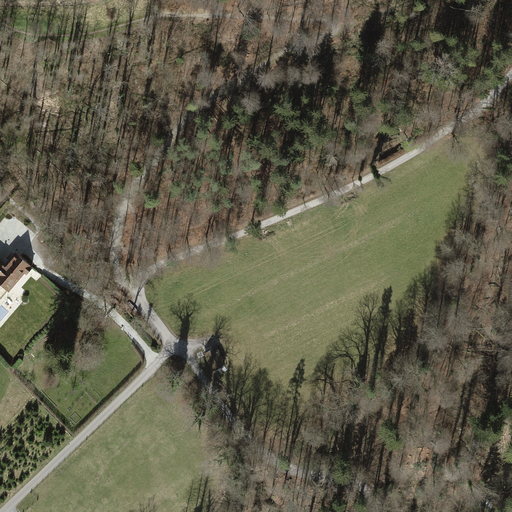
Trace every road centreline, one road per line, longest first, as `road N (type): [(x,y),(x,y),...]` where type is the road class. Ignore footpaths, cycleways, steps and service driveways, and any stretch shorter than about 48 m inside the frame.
road 1 (track): [(511,67),(469,112),(380,170),(154,267),(138,288)]
road 2 (track): [(340,29),(272,56),(195,105),(176,129),(115,223),(118,273),(138,288)]
road 3 (track): [(138,288),(243,437),(292,468),(361,484),(371,511)]
road 4 (residential): [(3,511),(175,346)]
